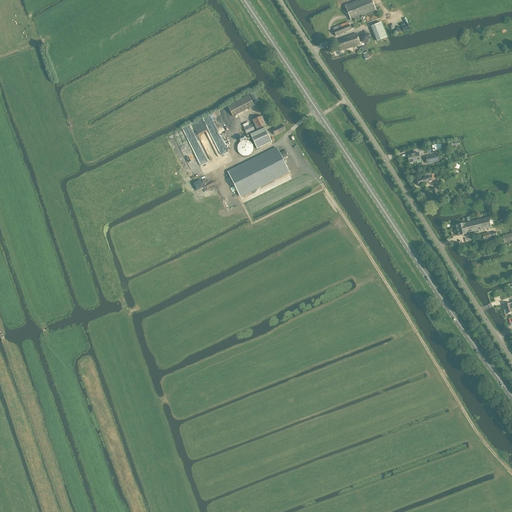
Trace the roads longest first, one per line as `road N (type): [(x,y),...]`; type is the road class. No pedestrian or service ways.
road 1 (track): [(511,473),(475,431),(305,161),(282,143)]
road 2 (primary): [(511,396),(320,114)]
road 3 (unclassified): [(345,99),(511,359)]
road 4 (primary): [(320,114),(244,0)]
